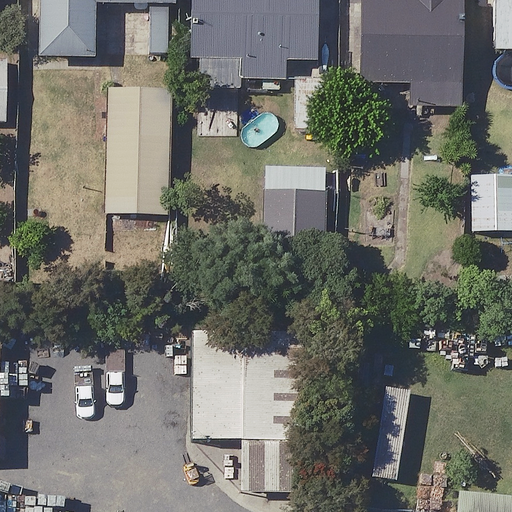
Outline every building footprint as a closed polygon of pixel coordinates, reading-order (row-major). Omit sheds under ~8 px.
[(92,60),(93,5),(146,6),(145,51),(168,51),(169,0),(41,0),(40,59),(92,60)] [(317,0),(187,0),(187,65),(239,65),(239,81),(289,81),(289,62),(316,62),(317,0)] [(460,0),(393,0),(394,1),(370,0),(361,0),(359,85),(411,86),(410,108),(458,110),(460,0)] [(511,0),(490,0),(490,52),(511,51),(511,0)] [(327,76),(294,75),(293,133),(327,134),(327,76)] [(171,94),(111,92),(107,214),(167,217),(171,94)] [(264,195),(324,198),(325,170),(265,167),(264,195)] [(511,232),(511,178),(471,179),(471,233),(511,232)] [(324,198),(264,195),(262,250),(322,252),(324,198)] [(305,334),(194,332),(191,442),(241,443),(240,495),(301,496),(305,334)] [(19,360),(0,358),(0,472),(10,473),(19,360)] [(56,475),(0,472),(0,497),(54,500),(56,475)] [(511,511),(511,498),(458,494),(456,511),(511,511)]
